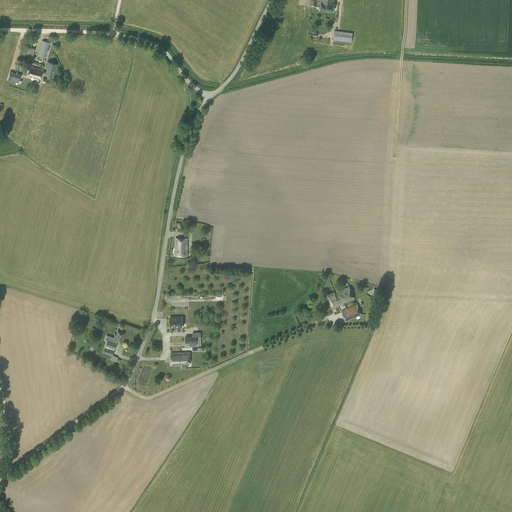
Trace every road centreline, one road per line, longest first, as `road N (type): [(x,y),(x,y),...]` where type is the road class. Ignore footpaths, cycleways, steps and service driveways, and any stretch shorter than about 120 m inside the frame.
road 1 (unclassified): [(4,469),(125,379),(152,309),(188,125),(208,96)]
road 2 (unclassified): [(0,30),(145,41),(208,96)]
road 3 (unknown): [(307,324),(151,395),(121,382)]
